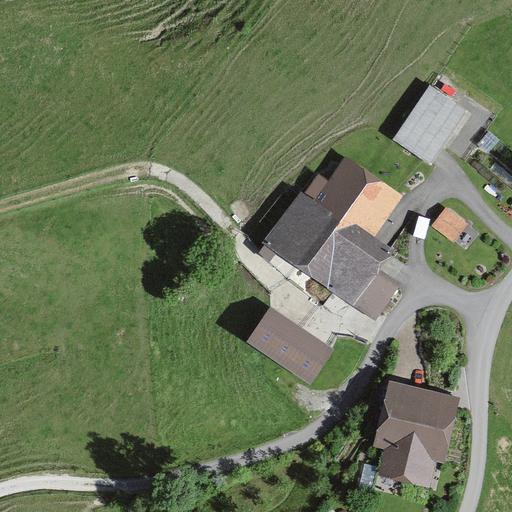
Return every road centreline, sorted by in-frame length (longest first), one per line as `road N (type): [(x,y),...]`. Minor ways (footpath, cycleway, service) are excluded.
road 1 (track): [(364,365),(188,192),(162,179),(111,182),(0,209)]
road 2 (unclassified): [(463,511),(485,316),(511,284)]
